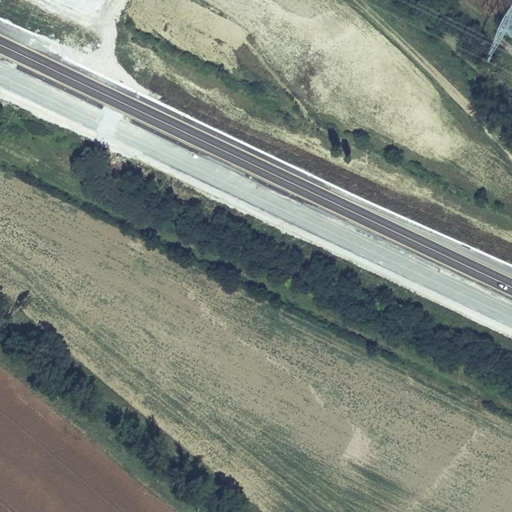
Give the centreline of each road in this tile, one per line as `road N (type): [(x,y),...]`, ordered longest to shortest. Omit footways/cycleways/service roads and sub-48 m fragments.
road 1 (motorway): [(511,289),(0,44)]
road 2 (motorway): [(0,72),(511,315)]
road 3 (track): [(358,0),(511,154)]
